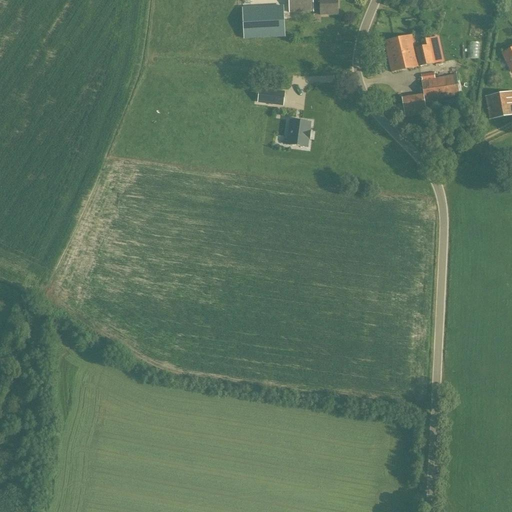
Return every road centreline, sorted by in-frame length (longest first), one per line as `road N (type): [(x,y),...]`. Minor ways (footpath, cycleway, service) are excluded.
road 1 (unclassified): [(429,511),(443,216),(441,192),(421,161)]
road 2 (unclassified): [(421,161),(359,85),(360,42),(376,0)]
